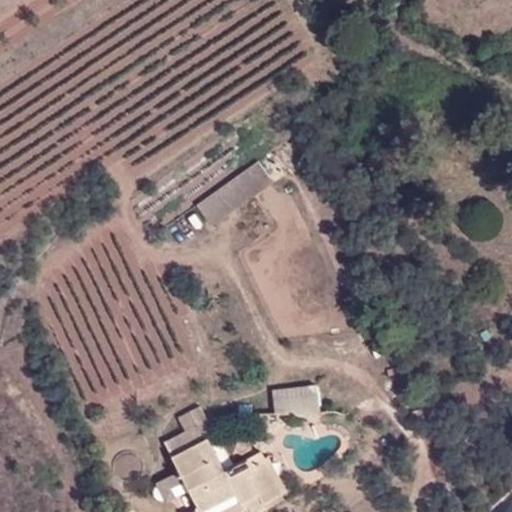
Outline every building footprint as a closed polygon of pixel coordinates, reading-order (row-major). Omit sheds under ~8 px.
[(391,0),(391,1),(396,8),(405,2),(403,0),(391,0)] [(274,183),(258,162),(196,206),(211,228),(274,183)] [(319,387),(273,388),(274,417),(320,417),(319,387)] [(199,406),(178,417),(186,432),(201,424),(205,433),(211,430),(199,406)] [(226,511),(242,504),(246,511),(258,511),(285,498),(281,491),(288,488),(271,456),(267,458),(263,451),(225,470),(220,460),(211,444),(205,433),(201,424),(186,432),(164,443),(182,475),(184,479),(200,508),(192,511),(226,511)] [(250,444),(241,428),(211,444),(220,460),(250,444)] [(169,487),(184,479),(182,475),(176,478),(174,474),(156,483),(164,501),(174,496),(169,487)]
